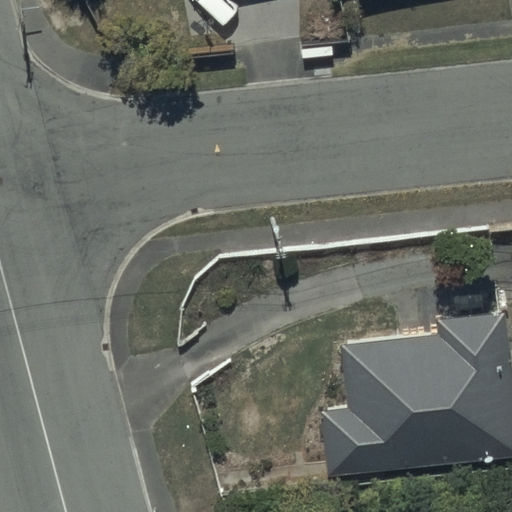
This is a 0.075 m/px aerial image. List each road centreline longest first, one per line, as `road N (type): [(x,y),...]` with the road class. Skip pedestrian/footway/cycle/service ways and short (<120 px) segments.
road 1 (residential): [(0,181),(511,125)]
road 2 (residential): [(0,329),(54,511)]
